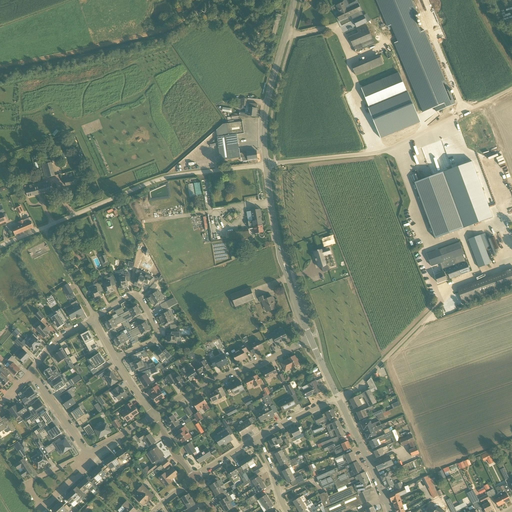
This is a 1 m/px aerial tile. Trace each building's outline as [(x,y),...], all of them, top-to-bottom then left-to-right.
[(376,0),(389,27),(392,26),(414,17),(419,15),(412,0),(376,0)] [(339,21),(363,11),(359,4),(350,8),(346,1),(343,2),(336,6),(339,13),(336,14),(339,21)] [(276,35),(281,15),(281,12),(274,10),(272,19),(268,19),(267,23),(271,24),(269,33),(276,35)] [(353,21),(359,33),(349,37),(353,47),(356,52),(360,50),(374,44),(369,30),(378,26),(376,21),(378,20),(374,11),(353,21)] [(414,17),(392,26),(398,42),(394,43),(423,112),(435,108),(436,112),(455,104),(425,31),(420,32),(414,17)] [(356,76),(361,74),(383,64),(379,54),(352,66),(356,76)] [(369,107),(407,92),(399,73),(361,88),(369,107)] [(407,92),(369,107),(381,137),(419,121),(407,92)] [(244,106),(245,99),(241,98),(241,99),(239,99),(239,102),(236,101),(236,103),(233,103),(233,105),(238,106),(238,109),(242,109),(242,106),(244,106)] [(256,117),(257,108),(257,104),(249,103),(248,114),(240,113),(239,115),(232,116),(232,117),(227,117),(227,120),(232,120),(239,119),(239,117),(248,118),(248,116),(255,117),(256,117)] [(237,134),(244,133),(242,122),(234,123),(234,120),(228,121),(228,124),(223,124),(217,130),(220,161),(240,158),(239,153),(237,134)] [(96,121),(82,127),(84,133),(98,127),(96,121)] [(257,160),(256,151),(239,153),(240,158),(243,158),(246,157),(247,161),(257,160)] [(511,180),(501,151),(485,157),(506,213),(511,210),(511,180)] [(45,178),(55,176),(51,163),(42,165),(45,178)] [(443,172),(415,182),(435,239),(464,228),(443,172)] [(39,183),(41,194),(53,191),(51,184),(47,185),(46,183),(46,181),(39,183)] [(26,190),(28,197),(41,194),(39,183),(30,185),(30,189),(26,190)] [(263,232),(262,226),(260,210),(246,212),(249,230),(254,229),(255,234),(263,232)] [(21,221),(26,231),(33,228),(29,218),(23,220),(21,221)] [(12,229),(15,235),(26,231),(21,221),(18,222),(19,224),(18,225),(18,227),(12,229)] [(245,239),(245,238),(249,237),(248,229),(228,232),(229,240),(241,238),(241,240),(245,239)] [(511,255),(511,241),(507,230),(487,237),(496,262),(511,255)] [(478,268),(491,263),(480,235),(468,240),(478,268)] [(455,268),(445,271),(448,279),(470,272),(467,264),(465,264),(462,256),(464,255),(459,243),(439,250),(443,262),(452,259),(455,268)] [(316,261),(318,267),(326,265),(323,256),(327,254),(326,250),(322,251),(321,250),(319,251),(318,250),(317,250),(317,251),(318,251),(314,252),(316,259),(315,259),(316,261)] [(147,284),(150,285),(153,277),(137,270),(134,276),(138,278),(136,283),(135,283),(134,285),(137,286),(142,288),(144,283),(147,285),(147,284)] [(438,283),(442,281),(448,279),(445,271),(439,273),(440,275),(435,276),(438,283)] [(130,281),(128,273),(123,274),(122,277),(119,277),(118,273),(114,274),(116,282),(119,281),(120,286),(120,289),(123,289),(123,288),(128,287),(127,281),(130,281)] [(473,284),(479,298),(503,289),(498,275),(473,284)] [(107,295),(110,294),(110,293),(115,291),(113,286),(115,285),(112,277),(107,279),(107,282),(103,283),(107,292),(106,292),(107,295)] [(95,301),(98,300),(97,299),(102,297),(99,292),(103,290),(99,283),(94,286),(94,289),(89,291),(95,301)] [(68,284),(62,287),(67,296),(73,293),(72,290),(69,286),(68,284)] [(237,307),(255,300),(250,288),(232,295),(237,307)] [(159,292),(157,290),(148,296),(149,298),(149,299),(151,302),(162,295),(160,292),(159,292)] [(154,306),(159,304),(164,301),(162,299),(163,297),(162,295),(151,302),(152,305),(153,304),(154,306)] [(47,299),(50,304),(55,301),(52,296),(47,299)] [(266,299),(265,296),(259,298),(261,303),(263,302),(267,312),(275,309),(273,302),(274,301),(272,297),(266,299)] [(79,305),(77,301),(71,304),(72,305),(74,308),(67,312),(72,320),(76,317),(76,318),(80,316),(80,315),(84,313),(80,305),(79,305)] [(123,318),(139,309),(137,305),(128,310),(129,311),(122,315),(121,315),(123,318)] [(64,322),(68,319),(61,308),(55,313),(56,315),(51,318),(58,328),(62,325),(62,324),(64,323),(63,322),(64,322)] [(124,321),(125,324),(127,323),(128,326),(130,325),(127,320),(132,317),(133,318),(142,314),(139,309),(123,318),(124,321)] [(161,321),(173,315),(171,312),(170,312),(169,310),(159,315),(160,317),(159,317),(161,321)] [(41,321),(44,318),(39,312),(36,315),(41,321)] [(121,312),(119,313),(120,315),(113,319),(113,318),(104,323),(106,327),(123,318),(121,315),(122,315),(121,312)] [(164,326),(174,321),(173,319),(174,318),(173,315),(161,321),(162,324),(163,324),(164,326)] [(123,318),(106,327),(109,331),(117,327),(117,325),(124,321),(123,318)] [(132,334),(148,326),(146,321),(137,326),(138,327),(132,330),(130,325),(128,326),(126,327),(128,329),(129,328),(131,331),(130,332),(132,334)] [(50,331),(43,324),(41,326),(41,325),(36,329),(45,338),(46,338),(47,338),(48,337),(48,336),(48,335),(49,334),(48,333),(50,331)] [(132,338),(134,340),(135,340),(134,337),(141,333),(142,335),(150,330),(148,326),(132,334),(133,337),(132,338)] [(115,343),(132,334),(130,332),(131,331),(129,328),(128,329),(126,327),(125,327),(126,330),(120,333),(121,334),(113,339),(115,343)] [(95,342),(94,340),(89,331),(81,335),(83,340),(91,353),(94,352),(90,345),(95,342)] [(288,339),(284,331),(272,337),(271,335),(268,337),(271,344),(275,342),(277,345),(281,343),(281,342),(288,339)] [(37,349),(38,347),(38,346),(41,343),(40,343),(42,340),(35,333),(29,339),(30,341),(27,345),(34,351),(36,348),(37,349)] [(180,338),(180,333),(171,333),(171,336),(166,335),(166,341),(165,341),(165,344),(168,344),(168,343),(177,343),(177,339),(180,338)] [(132,334),(115,343),(117,348),(126,343),(125,342),(132,338),(133,337),(132,334)] [(25,346),(17,339),(14,342),(21,349),(25,346)] [(253,355),(258,352),(257,351),(263,348),(260,340),(252,344),(253,345),(249,347),(253,355)] [(243,360),(247,358),(244,353),(248,351),(245,345),(241,346),(243,349),(233,355),(236,362),(242,359),(243,360)] [(65,359),(68,357),(62,348),(58,350),(59,352),(54,356),(59,363),(65,359)] [(163,352),(160,348),(156,352),(155,351),(153,353),(155,355),(156,355),(162,361),(165,359),(167,360),(171,356),(165,350),(163,352)] [(31,356),(24,350),(18,357),(24,364),(31,356)] [(139,359),(146,354),(143,350),(136,355),(139,359)] [(100,353),(89,360),(94,367),(91,370),(94,374),(99,371),(97,368),(106,362),(100,353)] [(222,366),(228,362),(224,354),(211,361),(214,367),(217,366),(219,368),(223,366),(222,366)] [(16,375),(17,374),(17,373),(20,370),(18,368),(22,365),(12,356),(7,361),(11,365),(8,369),(15,375),(16,375)] [(292,368),(299,364),(297,361),(298,360),(297,359),(296,359),(295,356),(290,358),(290,359),(288,360),(281,364),(285,371),(292,367),(292,368)] [(206,372),(210,369),(205,361),(204,358),(202,358),(198,361),(197,363),(199,365),(195,367),(200,374),(205,370),(206,372)] [(143,364),(142,360),(133,363),(130,364),(131,367),(132,366),(134,371),(139,369),(140,372),(148,369),(146,364),(143,364)] [(0,382),(4,386),(5,385),(6,385),(7,384),(8,383),(8,382),(9,381),(6,378),(10,374),(2,367),(0,368),(0,371),(1,373),(0,374),(0,382)] [(183,368),(180,370),(184,376),(186,375),(190,381),(198,376),(193,369),(191,371),(190,370),(187,371),(185,367),(183,368)] [(277,374),(274,367),(268,370),(268,369),(263,372),(267,379),(277,374)] [(53,372),(50,368),(48,369),(47,368),(45,369),(46,371),(43,372),(48,379),(50,378),(52,381),(58,377),(54,371),(53,372)] [(98,378),(106,373),(104,370),(96,375),(98,378)] [(111,386),(114,384),(118,382),(111,371),(105,376),(107,379),(105,380),(108,384),(109,383),(111,386)] [(145,387),(152,383),(149,378),(151,377),(147,371),(137,374),(140,378),(139,379),(141,382),(140,382),(142,385),(143,384),(145,387)] [(175,379),(172,373),(166,377),(171,385),(175,383),(179,389),(185,384),(180,376),(175,379)] [(259,379),(257,375),(251,378),(251,377),(245,380),(248,387),(253,385),(254,388),(263,383),(260,379),(259,379)] [(244,389),(240,380),(235,382),(236,384),(231,386),(231,385),(226,387),(230,394),(234,393),(234,394),(244,389)] [(55,389),(58,394),(61,392),(63,396),(76,387),(73,382),(66,386),(63,381),(54,387),(56,389),(55,389)] [(315,394),(321,391),(316,381),(308,385),(309,388),(303,391),(307,398),(315,393),(315,394)] [(286,386),(291,396),(295,394),(290,384),(286,386)] [(121,390),(119,386),(112,391),(115,394),(119,401),(127,395),(123,389),(121,390)] [(162,400),(164,398),(162,394),(157,386),(153,388),(150,391),(153,395),(152,396),(156,403),(159,401),(160,402),(162,401),(162,400)] [(25,405),(35,399),(33,396),(35,394),(31,387),(27,390),(27,391),(24,393),(26,397),(22,400),(25,405)] [(209,395),(212,402),(226,396),(222,387),(215,391),(215,392),(209,395)] [(376,402),(370,390),(350,400),(354,409),(362,405),(359,399),(364,396),(369,406),(376,402)] [(66,407),(69,411),(77,405),(74,401),(75,401),(72,397),(73,397),(70,393),(64,397),(68,402),(65,404),(67,406),(66,407)] [(278,412),(268,395),(264,397),(263,398),(266,404),(265,404),(263,407),(263,408),(262,409),(263,411),(257,414),(261,422),(268,418),(269,419),(275,416),(274,414),(278,412)] [(209,408),(206,403),(207,403),(203,397),(193,403),(196,409),(202,406),(205,411),(209,408)] [(290,409),(297,406),(292,397),(279,404),(283,411),(289,408),(290,409)] [(89,398),(83,401),(85,406),(92,403),(89,398)] [(39,413),(43,411),(41,408),(43,406),(39,399),(35,402),(35,403),(32,405),(34,409),(30,412),(33,417),(39,413)] [(133,407),(131,403),(125,407),(127,409),(128,410),(122,414),(127,421),(132,418),(131,418),(138,413),(134,407),(133,407)] [(18,409),(16,405),(9,410),(15,419),(22,415),(22,414),(26,411),(23,406),(18,409)] [(360,420),(368,416),(366,414),(367,413),(367,412),(374,409),(372,406),(357,413),(358,416),(357,417),(358,419),(359,419),(360,420)] [(80,407),(71,413),(75,420),(76,420),(77,421),(76,422),(76,423),(80,420),(82,424),(91,419),(87,413),(84,416),(83,414),(85,413),(80,407)] [(189,417),(192,414),(188,407),(184,410),(189,417)] [(326,413),(322,415),(324,418),(327,417),(329,420),(336,417),(333,409),(326,413)] [(33,417),(27,421),(29,425),(39,419),(41,422),(50,416),(47,411),(41,415),(39,413),(33,417)] [(379,420),(391,414),(389,411),(383,413),(377,416),(379,420)] [(199,422),(203,419),(199,412),(194,415),(199,422)] [(171,430),(179,425),(173,415),(166,420),(170,427),(171,430)] [(317,423),(321,421),(324,420),(324,419),(324,418),(322,415),(314,418),(317,423)] [(2,420),(0,416),(0,432),(7,428),(7,427),(8,426),(12,432),(16,430),(9,419),(6,422),(4,419),(2,420)] [(50,416),(41,422),(43,426),(34,432),(37,435),(39,433),(49,427),(47,425),(53,421),(50,416)] [(254,429),(249,420),(243,423),(242,422),(241,421),(239,422),(239,423),(241,427),(237,429),(242,436),(254,429)] [(225,430),(229,427),(225,421),(221,423),(225,430)] [(327,427),(330,432),(341,427),(338,421),(329,425),(328,422),(313,429),(314,433),(324,429),(323,429),(327,427)] [(380,424),(379,421),(371,424),(370,422),(362,425),(362,426),(362,427),(362,428),(362,429),(363,429),(364,432),(380,424)] [(381,424),(380,424),(364,432),(366,435),(365,436),(366,437),(367,438),(367,439),(376,435),(374,431),(386,426),(385,423),(381,424)] [(89,437),(95,433),(89,424),(83,428),(89,437)] [(103,436),(107,434),(111,432),(107,424),(95,430),(99,438),(103,436)] [(51,430),(49,427),(39,433),(43,438),(49,434),(52,439),(61,434),(58,429),(58,430),(56,427),(51,430)] [(181,434),(176,437),(178,440),(180,438),(182,443),(185,441),(187,444),(191,441),(189,438),(191,437),(185,427),(179,431),(181,434)] [(344,435),(341,427),(330,432),(330,433),(332,437),(337,434),(338,437),(339,438),(344,435)] [(294,429),(290,431),(293,437),(295,441),(301,438),(303,442),(308,439),(304,431),(300,432),(298,428),(295,429),(294,429)] [(394,442),(400,440),(399,437),(395,430),(395,429),(390,431),(385,434),(369,442),(373,449),(379,446),(379,445),(381,444),(380,442),(385,440),(386,440),(391,438),(394,442)] [(147,436),(145,432),(138,437),(141,440),(142,439),(148,447),(156,442),(150,434),(147,436)] [(227,443),(233,440),(228,432),(216,440),(220,446),(226,442),(227,443)] [(291,439),(288,432),(284,434),(288,441),(289,444),(293,442),(291,439)] [(419,453),(412,435),(407,437),(399,440),(402,446),(409,443),(412,450),(409,451),(412,456),(419,453)] [(63,453),(71,448),(66,439),(62,441),(60,438),(52,443),(53,444),(56,448),(56,449),(59,446),(63,453)] [(280,447),(279,444),(282,443),(280,439),(277,441),(276,438),(268,441),(271,448),(275,446),(276,449),(280,447)] [(40,449),(44,446),(39,440),(35,442),(40,449)] [(348,441),(341,444),(344,451),(351,448),(348,441)] [(334,442),(323,446),(324,450),(336,445),(334,442)] [(198,454),(191,443),(184,447),(190,455),(193,453),(195,456),(199,463),(212,455),(207,448),(198,454)] [(285,456),(288,455),(285,449),(289,447),(288,444),(282,447),(283,450),(275,454),(278,460),(285,456)] [(341,444),(334,447),(335,450),(334,451),(336,455),(344,451),(341,444)] [(374,452),(377,458),(389,452),(386,446),(374,452)] [(156,462),(164,456),(161,451),(160,451),(158,447),(146,454),(149,459),(153,457),(155,460),(153,461),(154,463),(155,462),(156,462)] [(22,449),(18,451),(23,458),(26,456),(22,449)] [(128,453),(125,455),(121,450),(117,453),(120,458),(122,462),(125,460),(127,461),(131,459),(128,453)] [(484,462),(494,457),(490,450),(481,455),(484,462)] [(354,455),(353,452),(345,455),(344,452),(334,457),(336,461),(337,464),(338,467),(350,463),(356,460),(355,456),(356,456),(355,455),(354,455)] [(43,454),(33,461),(39,469),(49,462),(43,454)] [(117,460),(114,454),(109,457),(115,466),(120,463),(121,466),(124,464),(122,462),(120,458),(117,460)] [(378,471),(393,465),(389,455),(374,462),(378,471)] [(249,467),(255,463),(250,456),(245,460),(249,467)] [(281,466),(288,462),(285,456),(278,460),(281,466)] [(115,466),(109,457),(104,460),(109,467),(106,469),(110,474),(113,471),(112,468),(115,466)] [(21,473),(23,477),(27,474),(27,475),(32,472),(24,459),(19,462),(19,463),(15,465),(18,469),(22,467),(24,471),(21,473)] [(164,468),(166,467),(170,464),(167,460),(161,465),(163,467),(164,468)] [(248,472),(246,468),(249,467),(245,460),(239,463),(241,467),(239,469),(242,474),(243,475),(248,472)] [(292,474),(295,473),(292,467),(298,464),(296,461),(290,464),(292,467),(282,472),(285,478),(293,475),(292,474)] [(335,484),(349,478),(362,472),(362,471),(362,468),(360,467),(357,461),(345,467),(346,468),(339,471),(337,468),(316,476),(318,481),(323,489),(335,484)] [(242,474),(239,469),(236,470),(234,466),(228,470),(230,473),(228,474),(231,478),(238,474),(244,482),(247,481),(243,475),(242,474)] [(103,471),(99,467),(98,468),(97,467),(94,470),(102,478),(104,476),(107,477),(110,474),(106,469),(103,471)] [(176,471),(173,468),(164,475),(164,474),(159,478),(166,487),(172,482),(171,480),(178,474),(176,471)] [(505,480),(509,478),(504,468),(500,470),(505,480)] [(102,478),(94,470),(91,472),(92,473),(91,474),(95,479),(93,481),(97,486),(101,483),(100,480),(102,478)] [(393,470),(391,471),(385,473),(380,476),(383,482),(396,476),(391,478),(390,475),(395,473),(393,470)] [(369,481),(365,472),(350,479),(349,478),(335,484),(337,489),(346,485),(355,481),(356,483),(347,488),(329,496),(327,492),(325,493),(319,495),(322,503),(323,505),(325,511),(344,511),(371,500),(368,495),(369,494),(371,490),(371,489),(372,488),(369,481)] [(302,475),(294,479),(293,475),(285,478),(288,483),(295,480),(297,485),(304,481),(302,475)] [(394,480),(398,479),(396,476),(383,482),(386,489),(394,485),(392,480),(393,479),(394,480)] [(423,479),(433,499),(440,496),(437,491),(436,490),(433,483),(430,479),(429,476),(423,479)] [(219,480),(217,477),(212,481),(213,483),(210,485),(211,485),(210,486),(213,491),(221,486),(224,484),(221,479),(219,480)] [(256,487),(263,482),(259,477),(257,478),(252,481),(256,487)] [(93,481),(91,483),(86,478),(82,482),(88,489),(91,492),(97,486),(93,481)] [(84,498),(87,496),(84,492),(88,489),(82,482),(78,486),(81,490),(79,492),(84,498)] [(255,492),(256,494),(259,492),(260,492),(266,488),(263,482),(256,487),(259,490),(255,492)] [(505,490),(509,488),(510,492),(511,492),(507,484),(503,486),(499,488),(501,492),(503,496),(501,497),(505,503),(510,500),(505,490)] [(148,502),(154,496),(143,485),(137,491),(141,495),(137,499),(133,495),(137,499),(143,505),(147,501),(148,502)] [(401,488),(403,487),(402,485),(396,487),(397,490),(388,494),(391,500),(400,497),(400,496),(407,493),(404,487),(401,488)] [(224,491),(221,486),(213,491),(216,496),(217,496),(220,495),(221,497),(234,490),(233,490),(227,493),(226,491),(224,491)] [(496,495),(493,489),(487,493),(490,498),(493,497),(494,500),(498,507),(505,503),(501,497),(500,497),(499,493),(496,495)] [(77,494),(73,490),(69,494),(75,500),(79,497),(82,500),(84,498),(79,492),(77,494)] [(231,502),(233,501),(230,496),(234,494),(235,493),(234,490),(221,497),(223,499),(219,501),(222,507),(231,502)] [(473,490),(470,491),(475,502),(479,500),(473,490)] [(301,497),(293,502),(297,507),(310,499),(307,501),(304,495),(306,494),(305,491),(303,492),(299,494),(301,497)] [(470,491),(467,493),(472,503),(473,503),(474,502),(475,502),(470,491)] [(485,511),(487,511),(492,509),(488,500),(490,500),(489,498),(490,498),(487,493),(486,493),(487,495),(480,499),(483,505),(482,505),(485,511)] [(71,504),(75,500),(69,494),(65,498),(71,504)] [(192,500),(189,494),(186,496),(186,495),(182,498),(188,509),(196,504),(193,500),(192,500)] [(247,504),(256,498),(254,495),(245,501),(247,504)] [(266,495),(263,497),(260,499),(263,505),(270,501),(266,495)] [(402,503),(400,497),(391,500),(391,502),(393,502),(394,506),(402,503)] [(256,498),(247,504),(249,506),(258,500),(256,498)] [(310,499),(297,507),(299,511),(301,511),(307,508),(309,511),(320,504),(319,503),(317,504),(316,503),(316,504),(315,503),(314,504),(313,504),(310,499)] [(446,501),(447,503),(449,508),(451,511),(463,511),(461,509),(461,508),(456,511),(450,499),(446,501)] [(136,511),(137,511),(127,501),(123,505),(126,509),(122,511),(136,511)] [(225,511),(226,511),(227,511),(229,511),(229,510),(231,509),(233,511),(239,508),(237,505),(236,506),(233,501),(231,502),(222,507),(225,511)] [(267,510),(273,506),(270,501),(263,505),(267,510)] [(65,511),(68,511),(71,510),(69,507),(67,505),(64,507),(60,502),(56,506),(61,511),(64,511),(65,511)] [(309,511),(312,511),(323,505),(322,503),(320,504),(309,511)] [(396,511),(404,509),(403,506),(402,503),(394,506),(396,511)]
